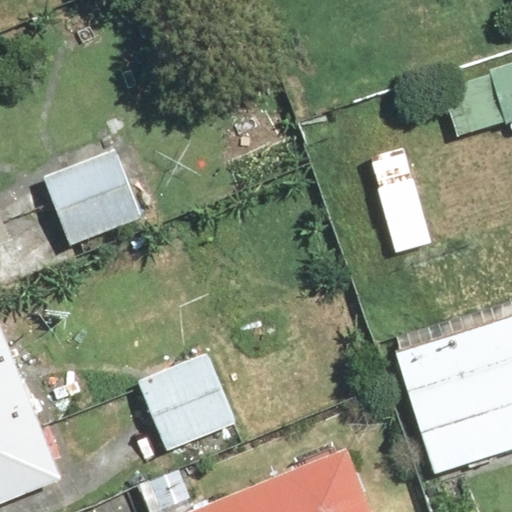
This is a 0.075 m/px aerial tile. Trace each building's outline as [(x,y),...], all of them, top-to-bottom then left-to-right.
[(460,0),(417,0),(433,21),(461,0),(460,0)] [(463,138),(480,134),(511,125),(511,70),(466,83),(472,103),(455,107),(463,138)] [(415,145),(375,157),(407,261),(447,249),(415,145)] [(131,148),(49,180),(78,254),(160,222),(131,148)] [(9,315),(0,318),(0,509),(74,480),(9,315)] [(511,317),(406,352),(446,472),(511,450),(511,317)] [(216,356),(149,386),(180,455),(247,424),(216,356)] [(388,511),(361,447),(208,511),(388,511)]
